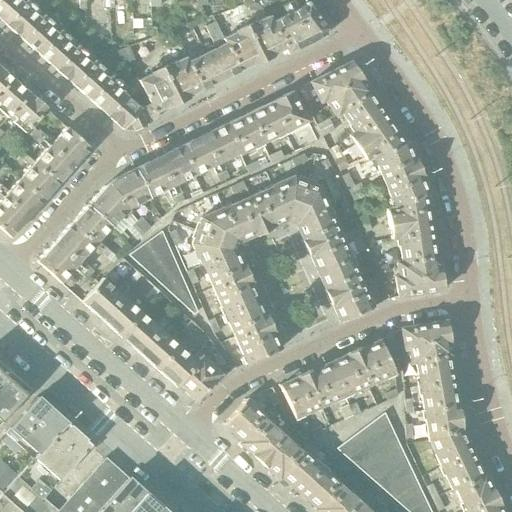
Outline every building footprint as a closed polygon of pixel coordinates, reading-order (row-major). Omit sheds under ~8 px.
[(0,0),(0,21),(8,29),(31,3),(34,0),(0,0)] [(86,1),(85,0),(78,0),(79,10),(86,9),(85,1),(86,1)] [(247,0),(248,5),(248,11),(263,10),(257,3),(254,3),(253,0),(247,0)] [(288,14),(273,22),(271,23),(284,50),(287,56),(324,37),(326,30),(306,3),(305,2),(303,4),(305,6),(297,10),(293,2),(283,7),(285,12),(288,14)] [(20,40),(40,18),(36,15),(40,11),(31,3),(8,29),(20,40)] [(20,40),(38,55),(57,34),(52,30),(56,26),(43,15),(40,18),(20,40)] [(261,62),(284,50),(271,23),(273,22),(270,16),(257,22),(256,20),(254,21),(252,18),(244,23),(245,25),(244,26),(261,62)] [(86,35),(91,29),(85,25),(80,22),(76,29),(86,35)] [(202,91),(240,72),(223,39),(215,22),(204,27),(215,48),(210,50),(206,43),(197,48),(201,55),(188,62),(202,91)] [(261,62),(244,26),(234,31),(235,33),(223,39),(240,72),(261,62)] [(103,37),(91,29),(86,35),(99,43),(103,37)] [(55,71),(78,46),(77,45),(74,49),(69,45),(72,42),(60,31),(57,34),(38,55),(55,71)] [(55,71),(73,87),(95,61),(94,60),(90,64),(86,60),(90,56),(78,46),(55,71)] [(134,60),(129,47),(117,52),(122,65),(134,60)] [(73,87),(89,102),(112,76),(111,76),(120,66),(104,52),(96,62),(95,61),(73,87)] [(202,91),(188,62),(185,57),(172,63),(171,62),(169,63),(168,60),(149,70),(151,72),(149,73),(150,74),(138,81),(135,77),(129,81),(129,82),(128,83),(132,91),(133,90),(136,96),(143,92),(148,103),(155,114),(202,91)] [(340,114),(368,94),(370,93),(362,83),(363,82),(351,64),(310,84),(320,104),(323,102),(335,119),(340,114)] [(0,91),(11,79),(0,69),(0,91)] [(107,117),(126,95),(120,91),(123,87),(112,76),(89,102),(107,117)] [(0,111),(7,118),(28,95),(11,79),(0,91),(0,111)] [(311,100),(305,87),(299,90),(305,103),(311,100)] [(270,104),(284,133),(293,152),(317,142),(307,122),(308,122),(293,92),(270,104)] [(343,118),(352,131),(381,112),(368,94),(340,114),(343,118)] [(28,95),(7,118),(8,118),(13,122),(12,123),(25,134),(46,110),(28,95)] [(157,119),(155,114),(148,103),(140,108),(126,95),(107,117),(123,131),(130,133),(157,119)] [(263,144),(284,133),(270,104),(248,114),(263,144)] [(403,145),(381,112),(352,131),(348,135),(366,162),(373,159),(403,145)] [(263,144),(248,114),(225,126),(239,156),(263,144)] [(334,131),(329,120),(316,125),(322,137),(334,131)] [(238,156),(239,156),(225,126),(202,137),(224,180),(229,178),(223,166),(220,163),(238,154),(238,156)] [(35,134),(73,168),(90,150),(65,128),(52,142),(39,130),(35,134)] [(56,187),(73,168),(35,134),(31,138),(44,150),(33,162),(21,150),(18,153),(56,187)] [(219,183),(224,180),(202,137),(179,148),(193,176),(212,167),(213,170),(219,183)] [(383,183),(418,169),(415,161),(413,162),(406,144),(403,145),(373,159),(383,183)] [(193,176),(179,148),(158,158),(179,202),(184,200),(178,187),(175,185),(193,176)] [(283,158),(283,157),(280,151),(267,157),(270,164),(283,158)] [(56,187),(18,153),(16,155),(29,167),(18,180),(43,202),(56,187)] [(307,161),(303,155),(291,161),(294,167),(307,161)] [(342,157),(334,161),(339,172),(348,168),(343,157),(342,157)] [(179,202),(158,158),(136,169),(149,198),(166,190),(174,205),(179,202)] [(333,172),(327,160),(320,163),(326,176),(333,172)] [(260,168),(257,162),(244,168),(247,174),(260,168)] [(149,198),(136,169),(111,181),(108,184),(122,202),(127,211),(127,210),(150,199),(149,198)] [(383,183),(392,206),(424,196),(427,195),(420,177),(421,176),(418,169),(383,183)] [(350,195),(362,189),(360,184),(354,187),(347,174),(341,177),(350,195)] [(290,223),(306,180),(293,175),(272,185),(286,221),(290,223)] [(0,195),(27,219),(43,202),(18,180),(6,193),(0,188),(0,195)] [(306,180),(290,223),(295,224),(330,208),(320,185),(306,180)] [(245,189),(242,183),(230,188),(232,195),(245,189)] [(111,228),(127,211),(122,202),(108,184),(103,187),(87,206),(111,228)] [(286,221),(272,185),(222,208),(238,243),(254,235),(255,237),(270,230),(270,228),(286,221)] [(362,189),(350,195),(353,201),(365,195),(362,189)] [(27,219),(0,195),(0,230),(9,239),(27,219)] [(431,234),(424,196),(392,206),(385,209),(390,241),(396,240),(431,234)] [(352,215),(347,202),(341,204),(345,218),(352,215)] [(109,251),(98,241),(111,228),(87,206),(70,225),(94,247),(106,258),(111,252),(109,251)] [(236,247),(238,243),(222,208),(222,207),(199,217),(195,231),(236,247)] [(343,261),(351,256),(343,239),(330,208),(295,224),(302,241),(301,242),(308,257),(309,256),(317,273),(343,261)] [(366,218),(364,211),(357,214),(360,220),(366,218)] [(136,222),(145,233),(150,228),(141,218),(136,222)] [(371,231),(366,218),(360,220),(365,233),(371,231)] [(178,224),(171,221),(167,230),(174,247),(181,244),(175,231),(178,224)] [(140,237),(145,233),(136,222),(131,226),(140,237)] [(81,260),(94,247),(70,225),(53,243),(89,276),(90,276),(94,280),(98,276),(93,272),(94,271),(81,260)] [(236,247),(195,231),(190,244),(200,266),(201,266),(235,252),(235,251),(236,247)] [(166,243),(161,232),(153,237),(160,247),(166,243)] [(431,234),(396,240),(399,260),(394,262),(395,275),(392,276),(396,299),(398,298),(398,299),(442,291),(439,269),(438,269),(436,257),(434,257),(431,234)] [(160,247),(153,237),(147,242),(154,251),(157,249),(160,247)] [(365,250),(360,237),(353,240),(358,253),(365,250)] [(154,251),(147,242),(141,246),(148,256),(151,254),(154,251)] [(89,276),(53,243),(38,260),(36,263),(59,284),(74,268),(76,271),(86,280),(89,276)] [(170,252),(166,243),(160,247),(157,249),(163,257),(170,252)] [(148,256),(141,246),(135,251),(142,260),(145,258),(148,256)] [(163,257),(157,249),(154,251),(151,254),(159,265),(171,256),(170,252),(163,257)] [(142,260),(135,251),(127,256),(136,264),(142,260)] [(368,261),(365,251),(358,253),(362,263),(368,261)] [(223,315),(256,300),(249,283),(250,283),(244,267),(242,268),(235,252),(201,266),(223,315)] [(159,265),(151,254),(148,256),(145,258),(150,266),(143,271),(146,274),(159,265)] [(163,271),(174,263),(171,256),(159,265),(163,271)] [(343,261),(317,273),(325,290),(323,291),(330,306),(331,306),(339,323),(374,308),(365,288),(351,256),(343,261)] [(150,266),(145,258),(142,260),(136,264),(143,271),(150,266)] [(378,269),(388,266),(385,259),(375,263),(378,269)] [(168,277),(178,270),(174,263),(163,271),(168,277)] [(152,279),(163,271),(159,265),(146,274),(152,279)] [(390,272),(388,266),(378,269),(380,275),(390,272)] [(181,277),(178,270),(168,277),(172,284),(181,277)] [(198,282),(192,270),(185,273),(191,285),(198,282)] [(158,284),(168,277),(163,271),(152,279),(158,284)] [(172,284),(168,277),(158,284),(164,290),(172,284)] [(185,286),(181,277),(172,284),(178,291),(185,286)] [(80,302),(99,320),(133,283),(129,279),(119,290),(118,292),(102,278),(80,302)] [(379,288),(375,278),(368,281),(372,291),(379,288)] [(99,320),(117,336),(140,312),(125,298),(128,296),(137,286),(133,283),(99,320)] [(178,291),(172,284),(164,290),(171,296),(178,291)] [(190,299),(185,286),(178,291),(186,302),(190,299)] [(149,303),(159,292),(153,287),(144,298),(149,303)] [(186,302),(178,291),(171,296),(181,305),(186,302)] [(197,313),(190,299),(186,302),(181,305),(193,316),(197,313)] [(256,300),(223,315),(207,322),(213,335),(219,332),(218,329),(227,324),(245,366),(279,350),(271,333),(273,332),(266,317),(264,317),(256,300)] [(136,353),(170,316),(167,313),(155,325),(140,312),(117,336),(136,353)] [(154,369),(176,345),(162,332),(175,320),(170,316),(136,353),(154,369)] [(189,333),(196,326),(190,321),(181,331),(186,336),(189,333)] [(408,363),(448,358),(450,357),(448,345),(449,345),(445,323),(400,330),(401,331),(398,332),(402,351),(406,351),(408,363)] [(398,348),(392,335),(386,338),(391,351),(398,348)] [(346,357),(331,363),(343,391),(346,397),(394,375),(378,340),(378,341),(378,342),(361,350),(360,348),(346,355),(346,357)] [(177,385),(207,350),(203,346),(191,358),(176,345),(154,369),(175,388),(177,385)] [(207,350),(177,385),(196,402),(220,376),(221,377),(221,376),(223,375),(206,360),(211,353),(207,350)] [(452,381),(448,358),(408,363),(408,365),(413,365),(417,387),(452,381)] [(294,421),(346,397),(343,391),(331,363),(311,372),(311,371),(306,373),(296,377),(297,379),(279,387),(294,421)] [(0,364),(0,421),(28,390),(0,364)] [(456,405),(452,381),(417,387),(421,411),(456,405)] [(396,397),(396,389),(384,394),(387,401),(396,397)] [(278,403),(273,393),(267,395),(273,408),(278,403)] [(5,434),(32,459),(64,423),(37,398),(5,434)] [(241,442),(266,416),(247,399),(246,401),(245,400),(222,425),(241,442)] [(413,413),(411,400),(404,401),(406,414),(413,413)] [(360,413),(355,403),(348,407),(352,416),(360,413)] [(421,411),(426,441),(460,432),(461,432),(456,405),(421,411)] [(389,425),(384,414),(377,419),(384,429),(389,425)] [(250,456),(257,462),(282,435),(264,419),(266,416),(241,442),(239,445),(251,455),(250,456)] [(384,429),(377,419),(371,424),(378,433),(381,430),(384,429)] [(64,423),(32,459),(16,477),(17,477),(1,494),(22,511),(56,511),(57,511),(43,499),(90,445),(64,423)] [(387,438),(381,430),(378,433),(371,424),(367,426),(380,444),(387,438)] [(393,434),(389,425),(384,429),(381,430),(387,438),(393,434)] [(380,444),(367,426),(363,429),(371,439),(367,441),(373,449),(380,444)] [(371,439),(363,429),(356,434),(363,444),(367,441),(371,439)] [(306,445),(310,440),(299,432),(295,437),(306,445)] [(470,453),(460,432),(426,441),(439,468),(470,453)] [(373,449),(367,441),(363,444),(356,434),(352,437),(365,454),(373,449)] [(378,456),(388,448),(386,445),(395,438),(393,434),(387,438),(380,444),(373,449),(378,456)] [(279,477),(303,449),(301,448),(299,450),(282,435),(257,462),(265,469),(266,468),(277,479),(279,477)] [(365,454),(352,437),(349,440),(356,450),(352,452),(358,460),(365,454)] [(399,445),(395,438),(386,445),(388,448),(390,451),(399,445)] [(320,448),(310,440),(306,445),(316,453),(320,448)] [(356,450),(349,440),(343,444),(350,454),(352,452),(356,450)] [(350,454),(343,444),(335,450),(344,458),(350,454)] [(383,462),(400,449),(399,445),(390,451),(388,448),(378,456),(383,462)] [(279,477),(297,493),(321,466),(303,449),(279,477)] [(378,456),(373,449),(365,454),(358,460),(352,465),(355,468),(365,460),(367,463),(378,456)] [(393,460),(402,453),(400,449),(383,462),(388,470),(396,464),(393,460)] [(358,460),(352,452),(350,454),(344,458),(352,465),(358,460)] [(406,461),(402,453),(393,460),(396,464),(399,467),(406,461)] [(439,468),(450,490),(481,476),(470,453),(439,468)] [(365,476),(383,462),(378,456),(367,463),(370,467),(361,473),(365,476)] [(96,511),(127,479),(105,459),(57,511),(56,511),(96,511)] [(370,467),(367,463),(365,460),(355,468),(361,473),(370,467)] [(0,461),(0,490),(1,492),(16,475),(0,461)] [(399,472),(408,465),(406,461),(399,467),(396,464),(388,470),(393,477),(399,472)] [(351,471),(340,462),(336,467),(346,476),(351,471)] [(388,470),(383,462),(365,476),(368,479),(377,472),(380,476),(388,470)] [(412,473),(408,465),(399,472),(404,479),(412,473)] [(316,509),(340,483),(321,466),(297,493),(316,509)] [(393,477),(388,470),(380,476),(383,479),(375,485),(378,488),(388,481),(393,477)] [(383,479),(380,476),(377,472),(368,479),(375,485),(383,479)] [(404,479),(399,472),(393,477),(401,487),(414,478),(412,473),(404,479)] [(453,491),(463,511),(495,497),(491,488),(490,488),(483,475),(481,476),(450,490),(450,492),(453,491)] [(401,487),(393,477),(388,481),(393,488),(385,494),(388,497),(401,487)] [(406,493),(417,485),(414,478),(401,487),(406,493)] [(126,511),(143,493),(127,479),(96,511),(126,511)] [(393,488),(388,481),(378,488),(385,494),(393,488)] [(316,511),(349,511),(359,502),(343,488),(339,484),(341,484),(340,483),(316,509),(315,510),(316,511)] [(431,500),(438,497),(432,484),(425,487),(431,500)] [(421,492),(417,485),(406,493),(410,499),(421,492)] [(394,502),(406,493),(401,487),(388,497),(394,502)] [(424,499),(421,492),(410,499),(415,505),(424,499)] [(143,493),(126,511),(153,511),(158,507),(143,493)] [(400,507),(410,499),(406,493),(394,502),(400,507)] [(0,511),(22,511),(1,494),(0,495),(0,511)] [(389,504),(378,494),(373,500),(384,509),(389,504)] [(444,509),(438,497),(431,500),(437,511),(444,509)] [(500,511),(499,507),(500,507),(495,497),(463,511),(500,511)] [(405,511),(415,505),(410,499),(400,507),(405,511)] [(420,511),(427,506),(424,499),(415,505),(419,511),(420,511)] [(370,511),(359,502),(349,511),(370,511)]
